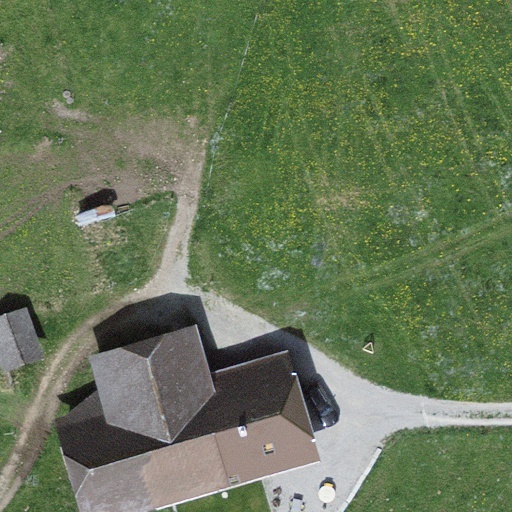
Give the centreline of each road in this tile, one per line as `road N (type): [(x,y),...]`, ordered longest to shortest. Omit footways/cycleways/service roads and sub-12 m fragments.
road 1 (track): [(191,186),(173,249),(184,292),(237,332),(367,415),(433,424),(511,416)]
road 2 (track): [(52,384),(137,301),(184,292)]
